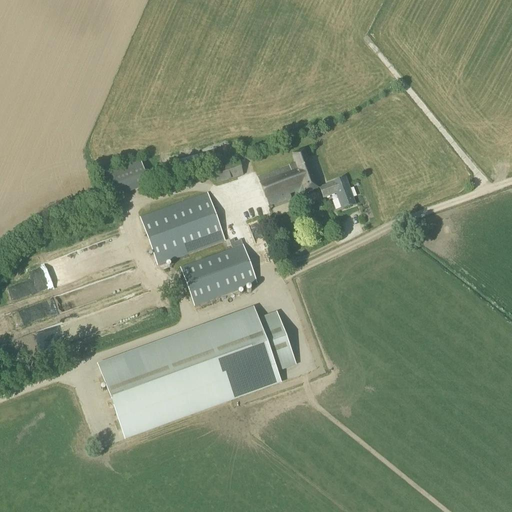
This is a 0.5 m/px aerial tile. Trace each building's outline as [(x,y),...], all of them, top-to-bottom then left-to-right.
[(268,208),(317,190),(303,152),(293,156),(296,163),(288,166),(289,167),(258,178),(268,208)] [(242,176),(237,162),(210,172),(210,171),(205,172),(207,178),(212,176),(215,186),(242,176)] [(111,201),(149,187),(140,164),(102,178),(111,201)] [(347,179),(319,189),(323,199),(336,195),(341,211),(351,207),(357,205),(347,179)] [(157,267),(224,242),(206,194),(139,219),(157,267)] [(234,243),(233,240),(229,242),(232,250),(179,269),(193,308),(257,285),(243,246),(242,246),(240,241),(234,243)] [(52,276),(54,281),(56,280),(59,286),(78,278),(73,267),(52,276)] [(67,309),(78,305),(74,295),(63,299),(67,309)] [(256,321),(253,309),(96,366),(124,442),(280,385),(275,375),(295,367),(276,314),(256,321)]
